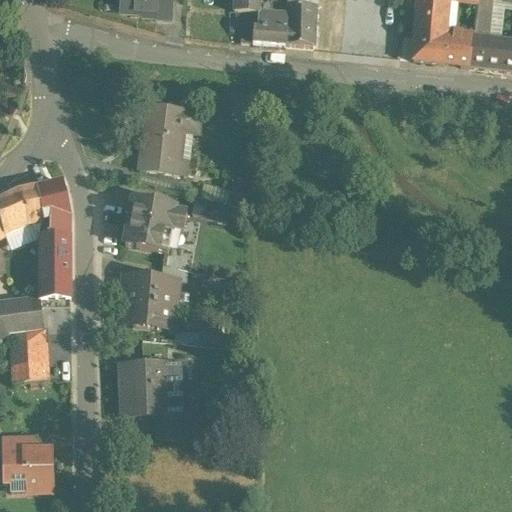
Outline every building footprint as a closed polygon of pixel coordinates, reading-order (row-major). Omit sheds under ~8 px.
[(120,0),(120,13),(139,14),(139,17),(155,17),(155,19),(168,20),(169,0),(120,0)] [(233,0),(234,13),(240,13),(257,14),(258,14),(258,13),(259,0),(233,0)] [(448,0),(417,0),(416,15),(446,19),(448,0)] [(504,42),(487,40),(491,0),(476,0),(471,45),(468,67),(502,72),(504,42)] [(312,7),(286,6),(286,15),(284,46),(312,48),(315,8),(312,7)] [(257,14),(240,13),(239,44),(251,44),(253,28),(257,29),(257,14)] [(286,15),(258,13),(258,14),(257,14),(257,29),(253,28),(251,44),(284,46),(286,15)] [(446,19),(416,15),(412,60),(443,64),(445,35),(446,19)] [(468,37),(445,35),(443,64),(468,67),(471,45),(467,44),(468,37)] [(511,42),(504,42),(502,72),(511,72),(511,42)] [(184,113),(145,108),(137,174),(176,179),(182,134),(196,136),(199,116),(184,114),(184,113)] [(61,185),(36,190),(43,225),(50,224),(49,240),(61,240),(69,239),(69,220),(61,185)] [(36,190),(18,194),(0,202),(0,230),(3,239),(26,229),(43,225),(36,190)] [(250,199),(226,193),(223,207),(230,209),(247,212),(250,199)] [(192,217),(226,226),(230,209),(223,207),(197,200),(192,217)] [(175,209),(130,201),(124,234),(126,235),(123,249),(166,257),(171,232),(182,234),(185,216),(174,214),(175,209)] [(69,302),(69,239),(61,240),(49,240),(38,240),(38,302),(39,303),(69,302)] [(185,273),(161,269),(160,282),(172,283),(172,284),(184,285),(185,273)] [(160,282),(126,279),(124,307),(119,306),(117,327),(173,333),(175,312),(169,311),(172,284),(172,283),(160,282)] [(38,302),(0,306),(0,339),(9,338),(43,334),(39,303),(38,302)] [(43,334),(9,338),(12,387),(46,383),(43,334)] [(168,366),(118,368),(120,420),(154,419),(170,418),(168,366)] [(170,418),(154,419),(155,443),(182,446),(181,417),(170,418)] [(34,439),(3,439),(3,454),(34,453),(34,439)] [(34,453),(3,454),(3,466),(8,465),(9,485),(10,495),(25,494),(25,490),(41,490),(40,480),(50,480),(50,453),(34,453)]
